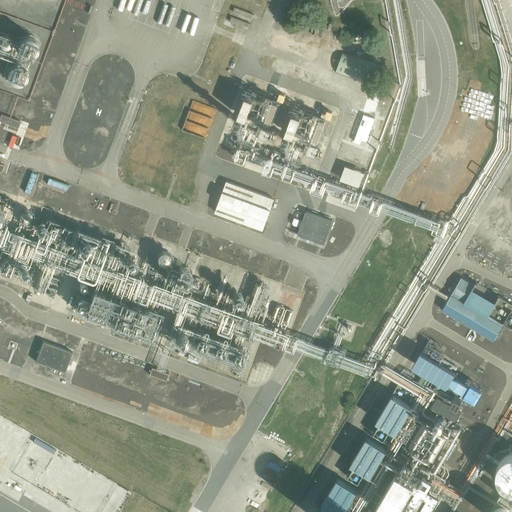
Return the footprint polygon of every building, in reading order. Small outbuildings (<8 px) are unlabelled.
[(235,8),(231,22),(250,29),(255,15),(235,8)] [(39,48),(39,45),(37,41),(34,39),(31,38),(27,39),(25,40),(24,41),(22,44),(21,46),(21,48),(21,51),(22,53),(23,54),(26,56),(30,57),(33,57),(35,56),(37,55),(39,52),(39,48)] [(382,66),(344,52),(336,73),(374,87),(382,66)] [(29,75),(29,74),(29,72),(28,71),(27,68),(25,67),(23,66),(20,65),(18,65),(15,66),(13,68),(11,71),(11,72),(11,74),(11,76),(11,78),(13,81),(16,83),(19,84),(23,83),(26,81),(28,78),(29,75)] [(277,109),(290,112),(293,98),(281,95),(277,109)] [(1,114),(0,116),(0,121),(18,128),(20,121),(1,114)] [(275,198),(227,181),(216,213),(264,230),(275,198)] [(301,232),(326,241),(334,219),(309,210),(301,232)] [(38,219),(37,216),(35,213),(34,212),(32,211),(29,211),(26,211),(25,212),(23,213),(22,216),(21,219),(22,221),(23,224),(25,226),(29,227),(30,227),(32,227),(35,225),(37,222),(38,219)] [(41,219),(35,240),(126,269),(133,248),(41,219)] [(172,259),(172,256),(170,253),(169,252),(167,251),(164,251),(161,251),(159,252),(158,253),(156,256),(156,259),(156,261),(158,264),(160,266),(163,267),(165,267),(167,267),(170,265),(171,263),(172,259)] [(461,277),(442,311),(494,340),(503,325),(463,303),(474,284),(461,277)] [(150,337),(159,311),(93,287),(84,313),(150,337)] [(502,305),(497,319),(506,323),(511,306),(511,302),(501,298),(498,303),(502,305)] [(277,344),(289,350),(297,334),(285,328),(277,344)] [(72,353),(43,342),(36,362),(65,372),(72,353)] [(430,347),(418,368),(479,403),(487,390),(464,377),(469,369),(430,347)] [(393,395),(377,422),(396,432),(413,406),(393,395)] [(351,465),(371,477),(387,450),(367,438),(351,465)] [(511,458),(510,459),(507,461),(504,463),(502,465),(500,468),(499,471),(498,475),(498,478),(499,481),(500,484),(502,487),(504,490),(507,492),(510,493),(511,493),(511,458)] [(398,511),(415,484),(396,473),(375,509),(380,511),(373,511),(368,509),(367,511),(398,511)] [(323,505),(334,511),(344,511),(357,491),(338,479),(323,505)]
